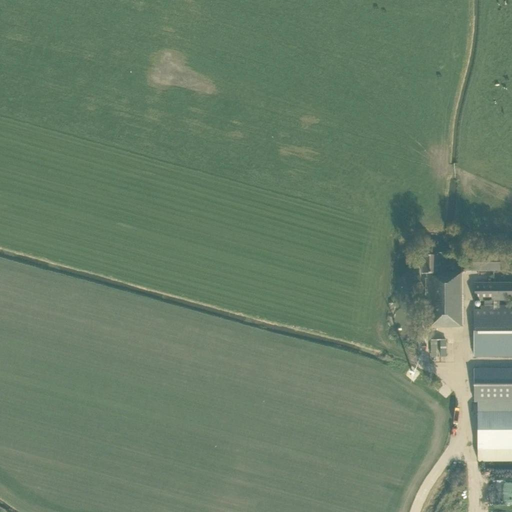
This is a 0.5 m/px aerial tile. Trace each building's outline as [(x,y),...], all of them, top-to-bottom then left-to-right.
[(426,282),(426,328),(463,327),(462,273),(438,273),(438,266),(439,266),(439,263),(443,263),(443,253),(434,254),(434,256),(422,256),(422,274),(427,274),(427,282),(426,282)] [(465,256),(465,271),(507,271),(507,256),(465,256)] [(511,284),(475,284),(475,300),(494,300),(494,307),(476,307),(474,307),(474,357),(511,356),(511,284)] [(448,356),(447,340),(431,340),(431,357),(448,356)] [(511,402),(511,369),(474,369),(474,403),(511,402)] [(511,413),(478,413),(478,450),(478,462),(511,462),(511,413)]
